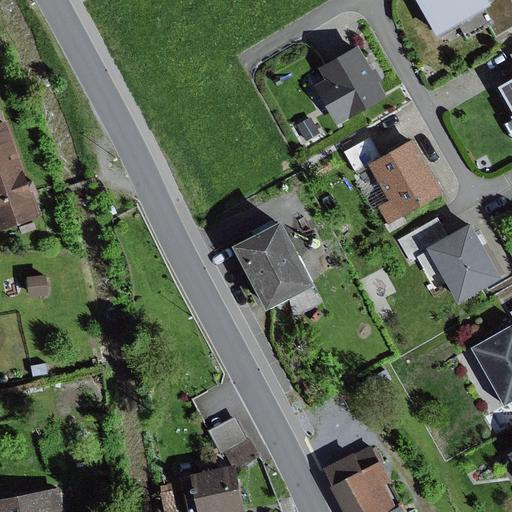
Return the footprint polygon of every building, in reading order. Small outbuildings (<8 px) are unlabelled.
[(511,0),(422,0),(440,32),(481,9),(491,25),(497,36),(511,28),(511,0)] [(469,37),(491,25),(481,9),(440,32),(443,36),(462,25),(469,37)] [(362,42),(321,65),(328,77),(317,83),(339,122),(391,93),(362,42)] [(511,52),(511,76),(502,82),(511,100),(511,52)] [(11,116),(0,120),(0,227),(1,231),(47,215),(11,116)] [(402,215),(447,190),(416,135),(382,154),(372,135),(344,151),(356,173),(372,164),(392,197),(402,215)] [(402,215),(392,197),(379,204),(390,223),(402,215)] [(288,213),(238,239),(272,304),(290,294),(311,283),(322,277),(288,213)] [(439,216),(420,227),(430,244),(449,233),(439,216)] [(449,233),(430,244),(433,248),(444,268),(461,299),(506,274),(475,218),(449,233)] [(433,248),(430,244),(420,227),(399,239),(411,261),(420,256),(433,248)] [(433,248),(420,256),(430,275),(444,268),(433,248)] [(48,273),(29,274),(31,295),(50,293),(48,273)] [(322,303),(311,283),(290,294),(296,317),(322,303)] [(511,323),(475,344),(508,403),(511,400),(511,323)] [(249,438),(237,415),(210,429),(222,452),(249,438)] [(262,454),(252,437),(227,451),(232,462),(239,461),(240,465),(262,454)] [(337,482),(334,484),(348,511),(412,511),(405,499),(400,501),(390,482),(396,479),(384,458),(380,460),(373,445),(358,453),(356,450),(328,465),(337,482)] [(232,462),(194,470),(194,473),(181,476),(188,511),(224,511),(249,506),(240,465),(239,461),(232,462)] [(67,511),(62,485),(1,496),(3,511),(67,511)]
